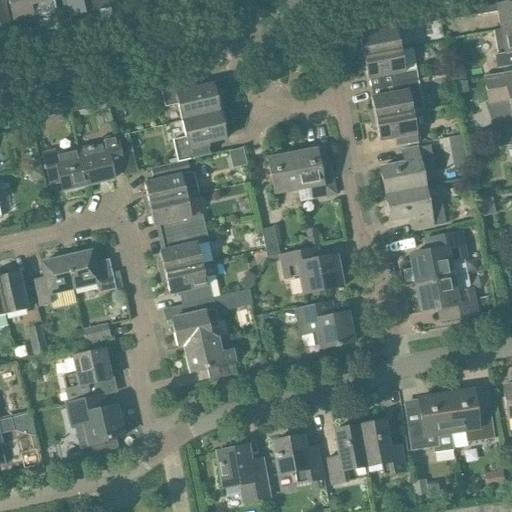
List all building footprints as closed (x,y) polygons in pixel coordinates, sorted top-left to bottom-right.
[(9,0),(15,21),(34,17),(57,12),(55,2),(54,0),(9,0)] [(115,8),(113,0),(66,0),(71,18),(100,11),(115,8)] [(501,30),(511,28),(511,0),(455,0),(459,20),(498,13),(501,29),(501,30)] [(0,7),(0,32),(12,30),(7,6),(0,7)] [(362,48),(358,49),(360,59),(400,51),(397,32),(407,30),(404,15),(374,20),(362,23),(364,36),(359,36),(362,48)] [(511,28),(501,30),(501,29),(493,31),(498,57),(496,57),(498,69),(511,66),(511,28)] [(400,51),(360,59),(362,70),(366,69),(368,80),(394,75),(395,85),(418,80),(412,49),(400,51)] [(155,72),(153,72),(156,84),(174,80),(171,68),(155,72)] [(511,72),(485,78),(489,104),(486,105),(492,125),(496,126),(511,120),(511,72)] [(178,105),(182,121),(219,113),(213,85),(195,89),(193,78),(174,82),(160,85),(165,108),(178,105)] [(374,111),(370,111),(372,122),(412,114),(413,114),(424,112),(418,80),(395,85),(397,94),(371,99),(374,111)] [(178,163),(187,161),(211,155),(208,144),(225,140),(219,113),(182,121),(186,138),(173,141),(178,163)] [(413,114),(412,114),(372,122),(374,132),(378,132),(380,143),(396,140),(397,149),(418,145),(413,114)] [(511,133),(498,136),(501,148),(511,145),(511,133)] [(450,146),(463,144),(462,137),(448,139),(450,146)] [(79,151),(87,186),(113,180),(111,170),(124,167),(117,138),(103,141),(104,145),(79,151)] [(381,170),(386,196),(425,189),(422,173),(435,170),(431,147),(402,153),(405,165),(381,170)] [(247,148),(232,149),(233,166),(248,165),(247,148)] [(316,149),(292,154),(299,191),(301,201),(323,197),(323,198),(337,196),(332,172),(321,174),(316,149)] [(63,192),(87,186),(79,151),(56,156),(55,153),(43,155),(50,184),(61,182),(63,192)] [(299,191),(292,154),(292,151),(280,154),(280,156),(268,158),(275,196),(299,191)] [(190,174),(187,161),(178,163),(151,169),(154,181),(144,183),(147,195),(143,196),(145,206),(186,197),(198,194),(194,173),(190,174)] [(425,189),(386,196),(391,223),(415,218),(418,231),(446,226),(441,201),(428,204),(425,189)] [(186,197),(145,206),(147,216),(151,215),(154,227),(166,225),(169,237),(206,229),(202,215),(191,218),(186,197)] [(493,215),(491,200),(477,202),(480,217),(493,215)] [(279,255),(274,228),(262,230),(267,257),(279,255)] [(159,264),(161,274),(202,265),(197,246),(209,244),(206,229),(169,237),(172,249),(160,252),(163,263),(159,264)] [(415,285),(452,278),(449,263),(466,260),(461,233),(425,241),(427,253),(409,257),(415,285)] [(325,256),(342,253),(341,244),(324,246),(325,256)] [(319,260),(317,248),(280,256),(285,280),(299,277),(303,296),(342,288),(336,257),(319,260)] [(67,258),(74,290),(97,284),(99,294),(113,291),(107,261),(93,264),(91,253),(67,258)] [(49,296),(74,290),(67,258),(42,264),(45,278),(34,281),(40,308),(51,306),(49,296)] [(180,293),(183,306),(213,299),(210,285),(206,286),(202,265),(161,274),(164,285),(167,284),(170,295),(180,293)] [(7,272),(0,273),(0,290),(6,315),(28,310),(19,273),(8,276),(7,272)] [(452,278),(415,285),(421,314),(439,310),(441,323),(477,316),(472,290),(455,293),(452,278)] [(248,291),(234,294),(238,310),(252,307),(248,291)] [(219,322),(213,299),(183,306),(185,317),(172,320),(178,349),(184,347),(184,346),(211,340),(211,339),(208,325),(219,322)] [(334,317),(331,302),(297,309),(302,336),(317,333),(320,349),(353,343),(347,314),(334,317)] [(270,319),(269,314),(254,317),(256,331),(265,329),(263,321),(270,319)] [(110,338),(106,325),(81,331),(84,344),(110,338)] [(47,353),(41,327),(27,330),(33,356),(47,353)] [(184,346),(184,347),(190,374),(208,370),(210,381),(237,375),(232,351),(221,354),(217,338),(211,339),(211,340),(184,346)] [(62,377),(69,404),(91,399),(87,386),(110,381),(103,351),(74,358),(77,374),(62,377)] [(511,386),(503,388),(508,420),(511,419),(511,386)] [(472,393),(445,396),(451,434),(465,432),(467,444),(494,440),(491,414),(476,416),(472,393)] [(453,451),(451,434),(445,396),(418,400),(422,424),(407,426),(411,452),(433,449),(434,454),(453,451)] [(69,405),(67,406),(71,427),(75,426),(82,457),(81,457),(81,458),(118,450),(118,448),(116,449),(114,440),(123,438),(116,408),(105,410),(102,397),(91,400),(91,399),(69,404),(69,405)] [(11,419),(0,421),(0,465),(6,465),(0,439),(0,434),(14,431),(11,419)] [(359,427),(366,468),(382,465),(384,476),(406,472),(401,446),(389,448),(384,422),(359,427)] [(366,468),(359,427),(335,431),(339,457),(327,459),(331,486),(354,481),(352,471),(366,468)] [(305,450),(303,437),(273,442),(279,476),(295,473),(297,484),(324,480),(318,447),(305,450)] [(253,475),(248,447),(217,453),(224,488),(240,485),(244,503),(269,498),(265,472),(253,475)] [(503,486),(501,472),(484,474),(486,488),(503,486)] [(427,496),(425,480),(411,482),(414,498),(427,496)]
